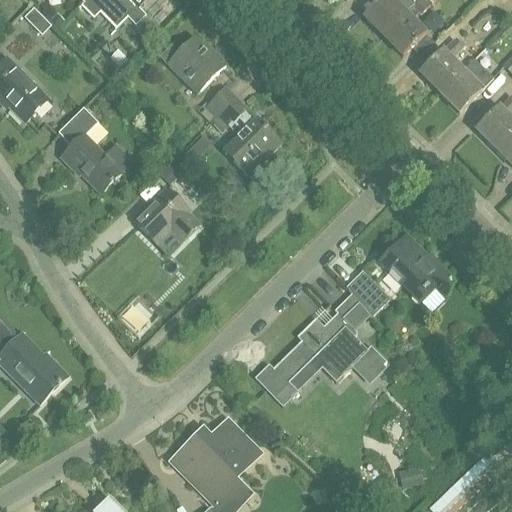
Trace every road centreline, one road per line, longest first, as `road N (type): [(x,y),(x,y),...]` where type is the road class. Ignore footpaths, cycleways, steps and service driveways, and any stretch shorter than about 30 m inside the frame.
road 1 (residential): [(149,412),(416,156)]
road 2 (residential): [(25,226),(149,412)]
road 3 (tertiary): [(416,156),(261,0)]
road 4 (residential): [(0,503),(149,412)]
road 5 (tertiary): [(511,254),(416,156)]
